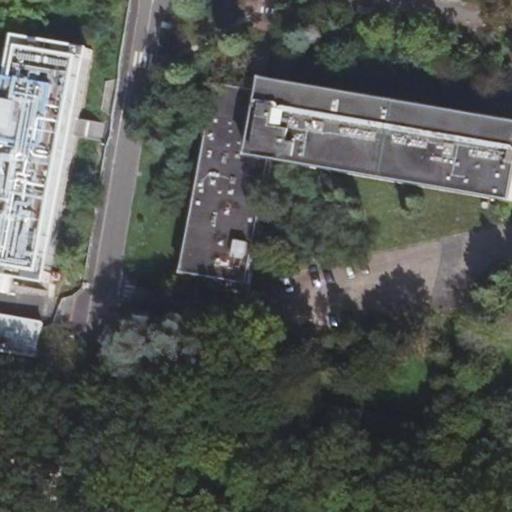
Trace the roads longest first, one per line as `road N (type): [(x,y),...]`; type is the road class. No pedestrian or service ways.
road 1 (unclassified): [(145,0),(59,511)]
road 2 (unclassified): [(511,27),(344,0)]
